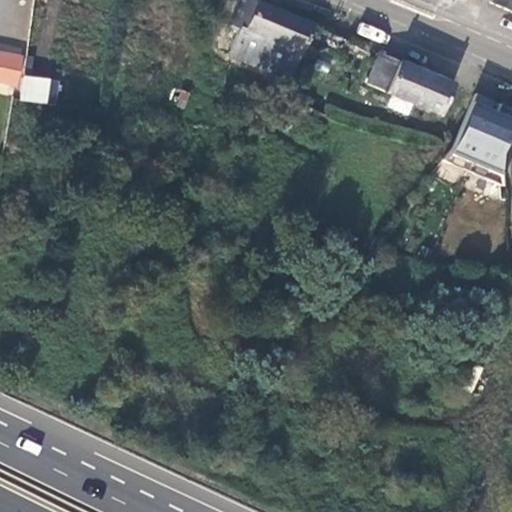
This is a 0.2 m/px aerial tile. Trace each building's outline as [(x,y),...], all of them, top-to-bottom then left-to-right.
[(314,25),(251,0),(240,0),(232,25),(239,29),(229,56),(290,81),(314,25)] [(511,0),(489,0),(489,1),(511,10),(511,0)] [(456,85),(379,52),(367,83),(439,114),(456,85)] [(22,58),(0,53),(0,84),(16,88),(22,58)] [(21,102),(55,106),(58,82),(23,77),(21,102)] [(453,149),(443,162),(502,187),(500,154),(511,124),(511,109),(500,104),(497,113),(489,110),(493,101),(476,94),(453,149)] [(328,116),(287,103),(281,126),(319,141),(328,116)]
